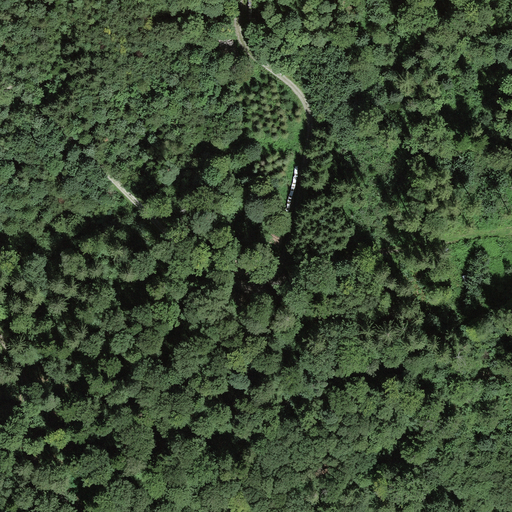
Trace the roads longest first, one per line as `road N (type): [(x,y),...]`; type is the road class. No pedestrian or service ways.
road 1 (track): [(0,78),(210,277),(239,290),(262,288),(281,277),(309,116),(304,98),(239,38),(238,0)]
road 2 (track): [(511,230),(281,277)]
road 3 (track): [(70,511),(25,465),(22,411),(0,354)]
